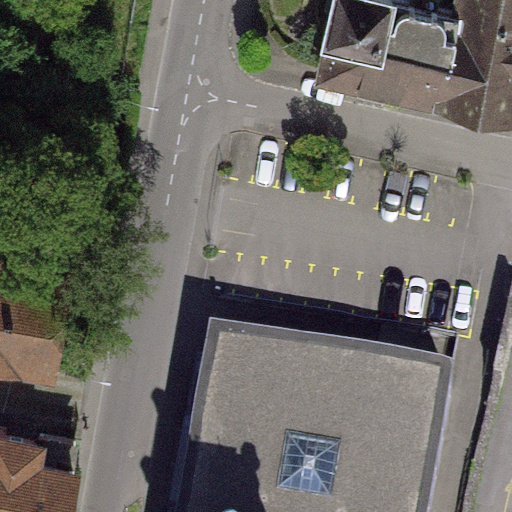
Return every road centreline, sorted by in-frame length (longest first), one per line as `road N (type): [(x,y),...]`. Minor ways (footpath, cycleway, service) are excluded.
road 1 (residential): [(111,511),(189,91)]
road 2 (residential): [(511,164),(189,91)]
